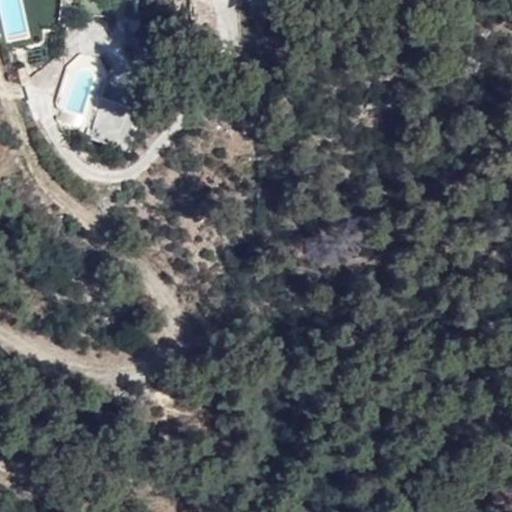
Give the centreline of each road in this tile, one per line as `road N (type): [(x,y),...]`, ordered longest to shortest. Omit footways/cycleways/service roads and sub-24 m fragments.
road 1 (track): [(0,331),(80,368),(136,365),(161,338),(171,298),(40,175),(0,64)]
road 2 (track): [(137,511),(0,459)]
